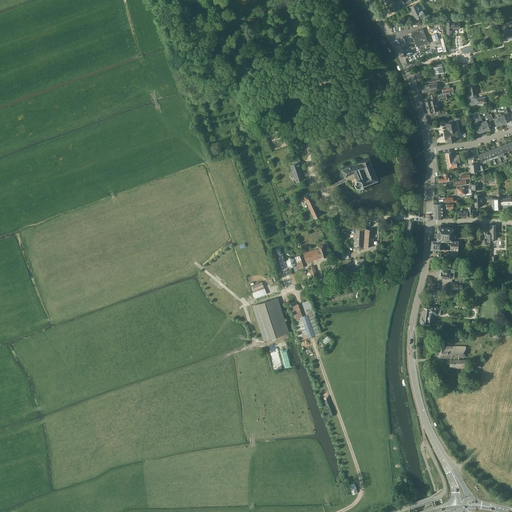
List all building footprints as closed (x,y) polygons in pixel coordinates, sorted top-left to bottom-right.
[(394,2),(392,3),(393,4),(391,4),(394,10),(405,5),(402,0),(399,0),(396,2),(395,0),(393,1),(394,2)] [(419,2),(416,4),(410,7),(414,15),(420,11),(419,9),(421,8),(419,2)] [(425,9),(422,10),(420,11),(414,15),(416,19),(422,16),(424,19),(428,17),(425,9)] [(447,34),(453,34),(453,28),(460,28),(460,23),(452,23),(452,21),(447,22),(447,34)] [(428,42),(423,28),(411,32),(416,44),(417,46),(428,42)] [(442,64),(438,65),(438,67),(434,68),(435,74),(444,72),(443,66),(442,66),(442,64)] [(438,90),(437,82),(421,86),(423,93),(438,90)] [(482,106),(486,105),(486,102),(486,97),(477,98),(476,94),(477,94),(475,86),(469,87),(470,94),(468,95),(470,105),(481,103),(482,106)] [(438,94),(439,100),(447,99),(446,96),(449,95),(451,94),(451,93),(453,93),(453,91),(438,94)] [(435,98),(434,94),(430,94),(431,99),(432,99),(432,100),(425,102),(426,105),(426,106),(427,109),(428,113),(438,111),(435,99),(434,99),(434,98),(435,98)] [(504,114),(499,116),(502,124),(507,122),(504,114)] [(484,124),(480,115),(478,116),(484,131),(490,129),(487,122),(484,124)] [(484,131),(478,116),(475,117),(478,124),(475,125),(475,127),(478,134),(484,131)] [(502,124),(499,116),(494,118),(497,126),(502,124)] [(444,130),(444,133),(457,131),(456,128),(455,122),(446,123),(447,129),(444,130)] [(281,124),(265,130),(266,134),(283,128),(281,124)] [(445,139),(446,143),(458,140),(457,131),(444,133),(445,135),(444,135),(445,139)] [(505,144),(500,146),(502,153),(508,151),(505,144)] [(500,146),(494,148),(497,155),(502,153),(500,146)] [(494,148),(488,151),(491,157),(497,155),(494,148)] [(452,152),(446,153),(449,168),(457,167),(457,163),(460,163),(459,155),(452,156),(452,152)] [(370,157),(341,168),(345,176),(354,172),(355,176),(356,178),(355,179),(355,180),(355,181),(355,182),(355,183),(356,184),(358,191),(367,188),(366,184),(378,179),(370,157)] [(304,180),(298,162),(290,165),(296,182),(304,180)] [(478,163),(470,164),(471,173),(479,172),(478,163)] [(444,178),(439,178),(439,177),(437,178),(437,180),(437,183),(442,182),(442,184),(446,183),(446,182),(452,181),(451,175),(448,176),(448,174),(444,174),(444,178)] [(470,176),(470,174),(462,175),(463,180),(454,181),(454,185),(457,185),(457,186),(460,186),(460,185),(466,184),(465,179),(470,179),(470,176)] [(466,186),(457,187),(457,191),(457,193),(458,194),(459,195),(460,195),(463,195),(464,194),(464,193),(471,192),(470,183),(466,184),(466,186)] [(310,192),(303,195),(314,218),(321,215),(310,192)] [(474,206),(479,206),(482,206),(482,207),(481,193),(481,194),(474,194),(474,195),(475,195),(475,206),(474,206)] [(500,196),(499,196),(500,208),(500,207),(511,207),(511,195),(507,196),(507,198),(500,198),(500,196)] [(500,208),(499,196),(497,196),(497,198),(492,199),(492,197),(488,197),(488,202),(492,202),(492,209),(500,208)] [(434,219),(443,218),(442,204),(433,205),(434,219)] [(468,206),(469,211),(458,211),(458,218),(467,218),(467,215),(472,215),(472,205),(468,206)] [(366,224),(348,222),(347,227),(355,228),(353,247),(364,247),(366,229),(366,224)] [(491,225),(491,235),(487,235),(487,238),(487,242),(492,242),(492,238),(496,238),(497,238),(497,232),(496,232),(496,225),(491,225)] [(453,228),(438,227),(437,240),(442,241),(451,241),(452,241),(453,228)] [(374,229),(366,229),(364,247),(373,245),(374,229)] [(437,240),(432,240),(431,249),(441,249),(441,248),(442,241),(437,240)] [(452,241),(451,241),(451,249),(441,249),(441,253),(458,254),(458,241),(452,241)] [(326,256),(323,245),(321,246),(321,245),(318,246),(319,248),(304,253),(307,262),(322,258),(326,256)] [(376,253),(369,254),(370,269),(377,268),(376,253)] [(293,267),(296,263),(295,258),(289,257),(286,261),(287,266),(293,267)] [(366,260),(356,260),(357,268),(366,269),(366,260)] [(441,272),(440,278),(449,279),(450,269),(441,268),(441,272)] [(253,305),(264,340),(288,331),(277,297),(253,305)] [(298,304),(290,307),(296,323),(295,323),(297,330),(296,330),(299,339),(300,341),(310,337),(298,304)] [(421,323),(430,325),(432,317),(433,318),(433,314),(437,315),(438,308),(430,306),(426,306),(425,308),(424,308),(423,318),(421,318),(421,323)] [(312,311),(305,313),(313,336),(320,333),(314,317),(316,316),(314,312),(313,313),(312,311)] [(330,344),(331,342),(331,341),(330,339),(330,337),(328,336),(327,335),(326,335),(324,334),(322,335),(321,335),(319,336),(318,337),(317,339),(317,340),(317,342),(317,344),(318,345),(319,346),(320,347),(322,348),(324,348),(325,348),(327,347),(328,346),(329,345),(330,344)] [(444,341),(439,341),(439,357),(466,357),(465,346),(445,346),(444,341)] [(465,359),(450,360),(450,367),(452,367),(452,368),(465,368),(465,359)] [(354,496),(359,494),(355,484),(350,486),(354,496)]
